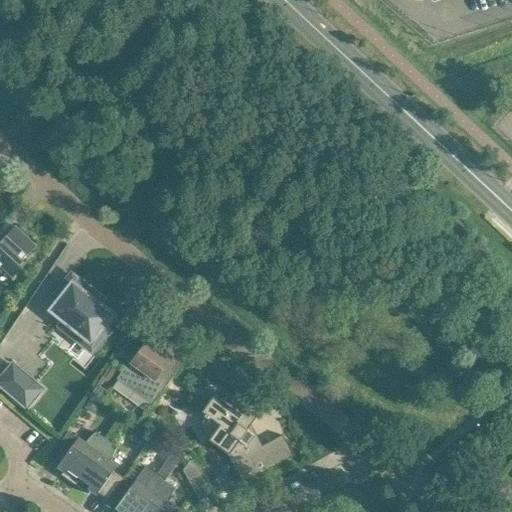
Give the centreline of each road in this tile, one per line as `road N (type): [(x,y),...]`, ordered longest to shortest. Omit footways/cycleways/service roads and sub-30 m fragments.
road 1 (residential): [(379,454),(0,139)]
road 2 (secondary): [(511,211),(283,0)]
